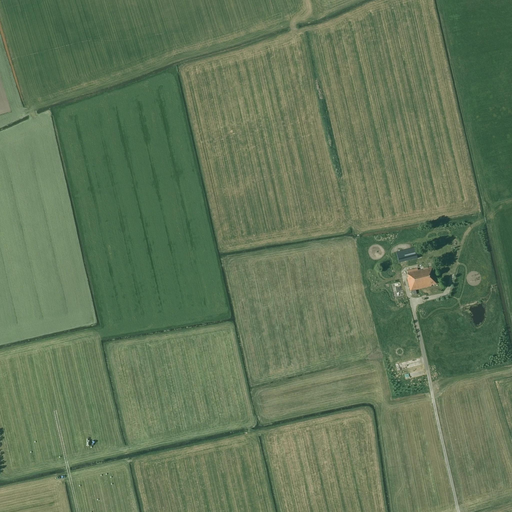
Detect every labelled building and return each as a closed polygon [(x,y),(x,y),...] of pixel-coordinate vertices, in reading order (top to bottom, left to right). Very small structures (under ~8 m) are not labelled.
[(416,259),(413,248),(395,253),(397,263),(398,263),(399,268),(408,266),(407,261),(416,259)] [(431,267),(417,270),(417,269),(406,272),(407,278),(410,292),(410,291),(411,296),(416,294),(415,290),(431,286),(430,285),(435,284),(431,267)] [(401,283),(391,284),(392,291),(401,290),(401,283)] [(399,371),(420,365),(419,358),(397,363),(399,371)] [(406,373),(407,379),(418,378),(417,371),(406,373)]
